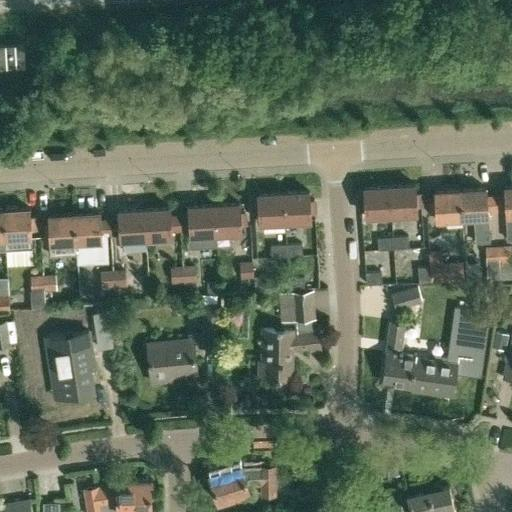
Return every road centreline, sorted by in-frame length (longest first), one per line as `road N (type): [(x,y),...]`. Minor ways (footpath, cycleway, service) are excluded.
road 1 (residential): [(0,168),(334,148)]
road 2 (residential): [(345,436),(348,303),(334,148)]
road 3 (residential): [(182,442),(0,467)]
road 4 (residential): [(334,148),(511,138)]
road 5 (residential): [(345,436),(182,442)]
road 6 (residential): [(484,468),(345,436)]
